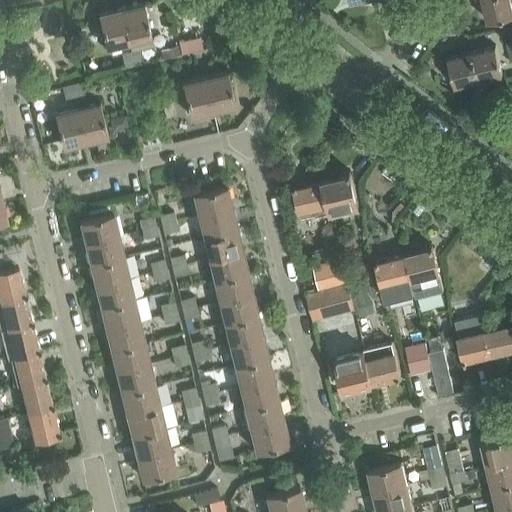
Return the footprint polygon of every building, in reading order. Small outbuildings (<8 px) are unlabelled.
[(483,0),(489,20),(511,14),(511,6),(510,0),(483,0)] [(144,3),(122,8),(129,42),(152,36),(144,3)] [(122,8),(116,10),(99,14),(107,47),(129,42),(122,8)] [(203,36),(181,38),(182,51),(205,49),(203,36)] [(503,73),(496,45),(472,51),(479,79),(503,73)] [(141,49),(132,51),(135,65),(144,63),(141,49)] [(125,68),(135,65),(132,51),(122,53),(125,68)] [(472,51),(449,57),(455,85),(479,79),(472,51)] [(448,57),(439,60),(442,74),(452,71),(448,57)] [(255,80),(252,66),(242,68),(246,82),(255,80)] [(213,110),(236,105),(228,71),(205,77),(213,110)] [(205,77),(183,82),(190,115),(213,110),(205,77)] [(81,82),(72,84),(76,98),(85,96),(81,82)] [(76,98),(72,84),(63,86),(66,100),(76,98)] [(168,86),(159,88),(162,102),(172,100),(168,86)] [(100,102),(78,108),(86,141),(108,135),(100,102)] [(78,108),(55,113),(63,146),(86,141),(78,108)] [(331,212),(359,205),(352,173),(324,180),(331,212)] [(324,180),(295,187),(303,218),(331,212),(324,180)] [(194,192),(200,216),(233,208),(227,184),(194,192)] [(200,216),(205,237),(238,229),(233,208),(200,216)] [(176,220),(174,211),(160,215),(162,224),(176,220)] [(119,235),(114,212),(81,220),(86,243),(119,235)] [(157,225),(154,216),(140,219),(142,229),(157,225)] [(162,224),(165,233),(179,230),(176,220),(162,224)] [(142,229),(145,238),(159,235),(157,225),(142,229)] [(205,237),(210,258),(243,250),(238,229),(205,237)] [(91,264),(125,256),(119,235),(86,243),(91,264)] [(434,248),(406,255),(411,278),(440,271),(434,248)] [(210,258),(215,280),(248,272),(243,250),(210,258)] [(170,257),(173,267),(187,263),(185,254),(170,257)] [(415,292),(411,278),(406,255),(378,262),(383,285),(387,299),(415,292)] [(130,278),(125,256),(91,264),(97,286),(130,278)] [(153,271),(167,268),(165,258),(151,262),(153,271)] [(189,273),(187,263),(173,267),(175,276),(189,273)] [(0,300),(2,300),(25,294),(18,266),(0,270),(0,300)] [(169,277),(167,268),(153,271),(155,281),(169,277)] [(337,268),(316,273),(320,288),(341,283),(337,268)] [(215,280),(220,301),(254,293),(248,272),(215,280)] [(102,306),(135,298),(130,278),(97,286),(102,306)] [(360,313),(377,310),(372,282),(355,285),(360,313)] [(349,283),(320,290),(325,309),(354,302),(349,283)] [(220,301),(225,322),(258,314),(254,293),(220,301)] [(25,294),(2,300),(9,328),(32,322),(25,294)] [(183,309),(197,305),(195,296),(180,299),(183,309)] [(140,320),(135,298),(102,306),(107,328),(140,320)] [(161,304),(163,314),(177,310),(175,301),(161,304)] [(199,315),(197,305),(183,309),(185,318),(199,315)] [(180,320),(177,310),(163,314),(165,323),(180,320)] [(225,322),(231,343),(264,335),(258,314),(225,322)] [(112,349),(145,341),(140,320),(107,328),(112,349)] [(7,357),(39,350),(32,322),(9,328),(11,338),(3,340),(7,357)] [(511,323),(487,329),(493,352),(511,347),(511,323)] [(487,329),(459,336),(465,359),(493,352),(487,329)] [(231,343),(236,365),(269,357),(264,335),(231,343)] [(193,352),(207,348),(205,339),(191,342),(193,352)] [(432,368),(426,340),(405,344),(411,372),(432,368)] [(150,362),(145,341),(112,349),(117,370),(150,362)] [(365,348),(372,382),(401,375),(393,342),(365,348)] [(171,347),(173,357),(188,353),(185,344),(171,347)] [(210,358),(207,348),(193,352),(196,361),(210,358)] [(372,382),(365,348),(336,355),(344,388),(372,382)] [(22,383),(45,377),(39,350),(7,357),(14,385),(22,383)] [(190,363),(188,353),(173,357),(176,366),(190,363)] [(236,365),(241,386),(274,378),(269,357),(236,365)] [(122,392),(155,384),(150,362),(117,370),(122,392)] [(22,383),(29,411),(52,405),(45,377),(22,383)] [(246,408),(279,400),(274,378),(241,386),(246,408)] [(201,385),(204,395),(218,391),(215,382),(201,385)] [(161,405),(155,384),(122,392),(127,413),(161,405)] [(181,390),(184,399),(198,396),(196,386),(181,390)] [(220,401),(218,391),(204,395),(206,404),(220,401)] [(200,405),(198,396),(184,399),(186,409),(200,405)] [(246,408),(251,429),(285,421),(279,400),(246,408)] [(29,411),(36,439),(59,433),(52,405),(29,411)] [(133,435),(166,427),(161,405),(127,413),(133,435)] [(7,416),(0,418),(0,446),(14,444),(7,416)] [(290,443),(285,421),(251,429),(257,451),(290,443)] [(226,424),(212,428),(214,438),(228,435),(226,424)] [(171,448),(166,427),(133,435),(138,456),(171,448)] [(192,433),(194,442),(208,439),(206,429),(192,433)] [(511,434),(483,442),(488,464),(511,458),(511,434)] [(228,435),(214,438),(219,460),(233,456),(228,435)] [(211,448),(208,439),(194,442),(196,451),(211,448)] [(459,447),(446,450),(451,473),(464,469),(459,447)] [(138,456),(143,478),(176,470),(171,448),(138,456)] [(493,485),(511,480),(511,458),(488,464),(493,485)] [(408,483),(402,461),(369,469),(375,491),(408,483)] [(431,478),(445,475),(443,466),(428,469),(431,478)] [(465,470),(450,473),(453,483),(467,479),(465,470)] [(433,488),(447,484),(445,475),(431,478),(433,488)] [(498,506),(511,502),(511,480),(493,485),(498,506)] [(380,511),(413,504),(408,483),(375,491),(380,511)] [(289,511),(305,508),(300,485),(267,493),(271,511),(289,511)] [(215,501),(221,499),(218,487),(212,489),(215,501)] [(209,502),(215,501),(212,489),(206,490),(209,502)] [(209,502),(206,490),(200,492),(203,504),(209,502)] [(197,505),(203,504),(200,492),(194,493),(197,505)] [(511,511),(511,502),(498,506),(499,511),(511,511)] [(459,511),(474,511),(473,503),(458,507),(459,511)]
